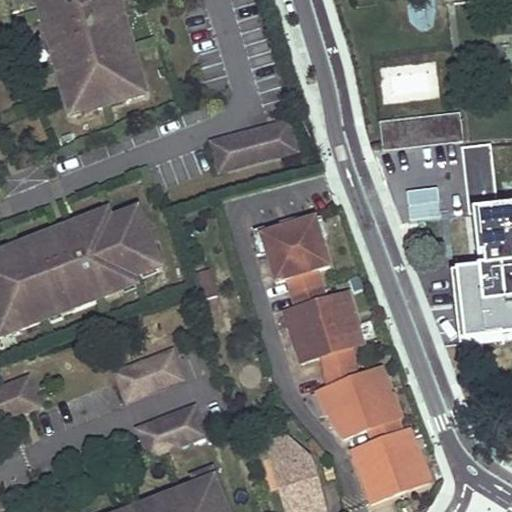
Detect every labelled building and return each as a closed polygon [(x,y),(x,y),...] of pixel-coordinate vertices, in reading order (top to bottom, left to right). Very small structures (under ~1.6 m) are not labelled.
[(44,0),(58,51),(58,52),(63,50),(66,62),(61,64),(72,103),(82,101),(85,112),(140,97),(137,86),(147,83),(136,44),(131,45),(128,33),(133,32),(133,31),(124,0),(44,0)] [(133,32),(128,33),(131,45),(136,44),(141,43),(137,30),(133,31),(133,32)] [(54,52),(57,65),(61,64),(66,62),(63,50),(58,52),(58,51),(54,52)] [(147,83),(137,86),(140,97),(140,99),(152,96),(148,83),(147,83)] [(71,103),(74,116),(85,113),(85,112),(82,101),(72,103),(71,103)] [(465,146),(461,117),(384,126),(387,155),(465,146)] [(291,123),(214,147),(224,176),(300,151),(291,123)] [(511,216),(501,217),(492,148),(465,151),(479,276),(456,279),(465,347),(511,341),(511,216)] [(106,210),(93,215),(95,219),(96,219),(98,223),(108,220),(109,219),(106,210)] [(21,249),(0,256),(0,328),(8,326),(12,335),(49,321),(50,320),(48,316),(60,311),(61,315),(62,316),(123,291),(124,291),(122,286),(132,282),(131,279),(141,274),(142,274),(141,271),(156,266),(159,265),(138,212),(110,223),(108,220),(98,223),(96,219),(95,219),(34,243),(33,243),(35,248),(24,253),(22,248),(21,249)] [(320,223),(267,239),(281,287),(292,284),(301,314),(289,317),(304,368),(326,361),(329,391),(319,394),(326,418),(329,418),(332,427),(343,442),(369,435),(374,450),(352,457),(367,509),(428,492),(410,440),(402,442),(398,427),(401,426),(394,401),(392,402),(385,375),(360,383),(355,352),(367,349),(353,298),(331,305),(322,275),(335,271),(320,223)] [(33,239),(20,244),(21,249),(22,248),(24,253),(35,248),(33,243),(34,243),(33,239)] [(141,271),(142,274),(141,274),(142,279),(159,272),(156,266),(141,271)] [(220,296),(212,270),(196,275),(199,288),(203,301),(220,296)] [(125,296),(137,291),(132,282),(122,286),(124,291),(123,291),(125,296)] [(60,311),(48,316),(50,320),(49,321),(51,325),(64,319),(62,316),(61,315),(60,311)] [(0,340),(13,336),(12,335),(8,326),(0,328),(0,340)] [(173,354),(116,377),(128,404),(184,382),(173,354)] [(28,380),(0,392),(11,420),(39,408),(28,380)] [(0,392),(0,391),(0,423),(11,420),(0,392)] [(195,410),(139,432),(149,460),(206,438),(195,410)] [(292,455),(289,447),(269,453),(270,461),(292,455)] [(284,511),(328,511),(315,468),(300,453),(292,455),(270,461),(284,511)] [(222,511),(221,509),(226,507),(212,471),(192,479),(196,488),(179,494),(179,495),(181,499),(169,503),(168,499),(167,499),(133,511),(222,511)] [(178,490),(165,494),(167,499),(168,499),(169,503),(181,499),(179,495),(179,494),(178,490)]
